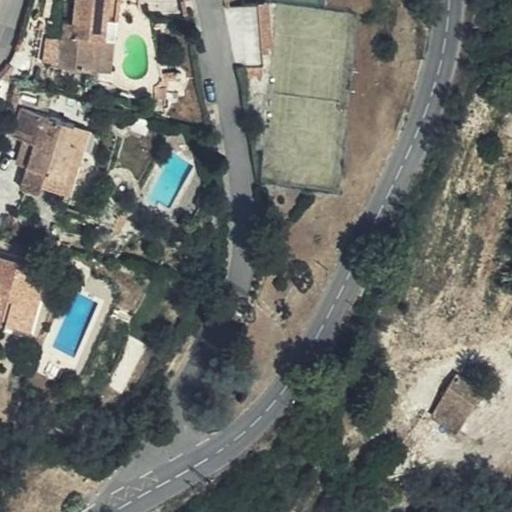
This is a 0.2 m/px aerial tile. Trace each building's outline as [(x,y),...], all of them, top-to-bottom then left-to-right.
[(140,6),(140,0),(74,0),(73,22),(63,21),(58,67),(110,73),(114,39),(96,37),(98,18),(108,18),(109,3),(118,4),(140,6)] [(116,20),(118,4),(109,3),(108,18),(116,20)] [(269,3),(259,4),(262,54),(268,54),(269,48),(272,47),(269,3)] [(262,54),(259,4),(241,6),(245,67),(263,66),(262,54)] [(114,39),(116,20),(108,18),(98,18),(96,37),(114,39)] [(41,187),(62,193),(77,144),(71,142),(75,126),(21,110),(12,136),(13,136),(34,143),(20,187),(39,192),(41,187)] [(90,131),(75,126),(71,142),(77,144),(86,146),(90,131)] [(77,144),(62,193),(71,196),(86,146),(77,144)] [(100,213),(107,190),(93,187),(86,208),(100,213)] [(127,219),(110,203),(100,215),(103,221),(100,224),(114,237),(127,219)] [(0,324),(26,332),(44,267),(0,254),(0,324)] [(458,376),(433,415),(457,430),(482,391),(458,376)] [(83,483),(93,491),(106,477),(96,468),(83,483)]
